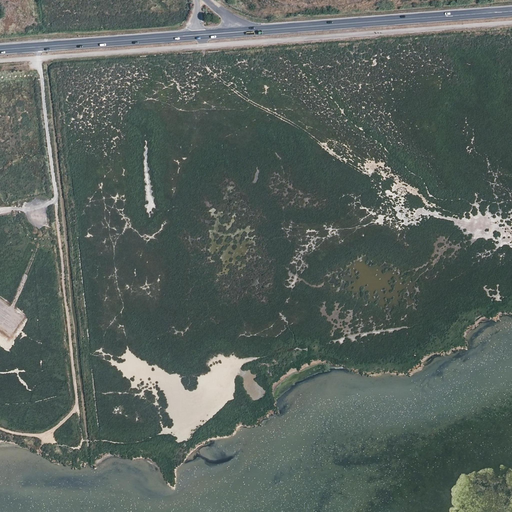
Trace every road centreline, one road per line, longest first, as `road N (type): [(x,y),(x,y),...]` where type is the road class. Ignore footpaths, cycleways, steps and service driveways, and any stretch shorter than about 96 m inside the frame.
road 1 (primary): [(511,11),(0,49)]
road 2 (track): [(36,46),(77,405),(43,434),(0,428)]
